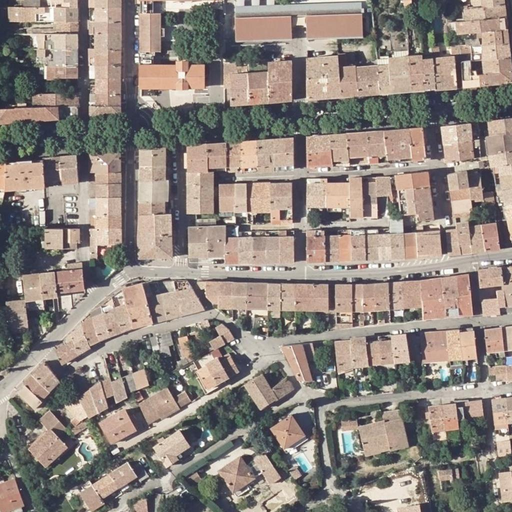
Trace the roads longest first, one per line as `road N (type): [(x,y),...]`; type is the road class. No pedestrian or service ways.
road 1 (unclassified): [(97,295),(86,256),(84,0)]
road 2 (unclassified): [(255,342),(478,322)]
road 3 (unclassified): [(40,348),(65,371),(124,338),(215,312)]
road 4 (residential): [(472,261),(301,271)]
road 5 (residential): [(323,403),(485,388)]
road 6 (residential): [(176,129),(184,272)]
road 7 (residential): [(130,272),(129,132)]
road 8 (residential): [(299,172),(436,166)]
road 9 (residential): [(129,132),(129,0)]
road 10 (residential): [(299,119),(430,108)]
road 11 (residential): [(0,142),(129,132)]
road 12 (residential): [(176,129),(299,119)]
